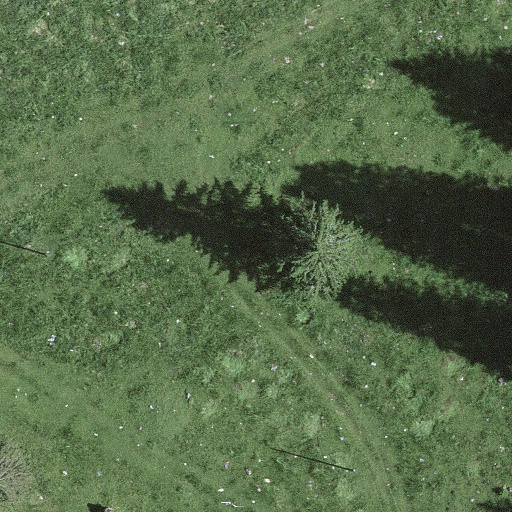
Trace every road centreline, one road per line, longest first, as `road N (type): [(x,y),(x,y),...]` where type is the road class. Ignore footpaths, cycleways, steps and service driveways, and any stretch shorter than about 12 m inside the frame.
road 1 (track): [(113,128),(215,261),(322,380),(390,511)]
road 2 (track): [(0,192),(353,0)]
